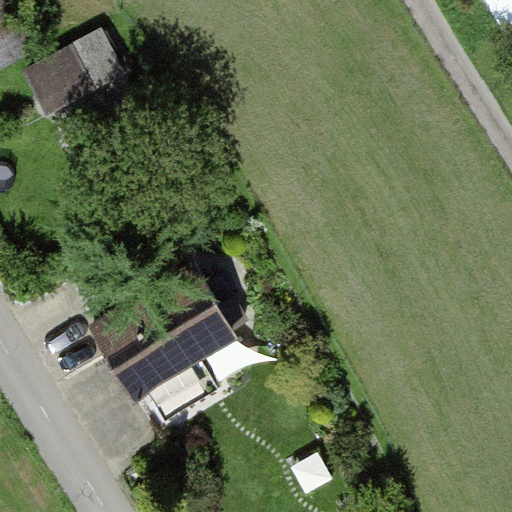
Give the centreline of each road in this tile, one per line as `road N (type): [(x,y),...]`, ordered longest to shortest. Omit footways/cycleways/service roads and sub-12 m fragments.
road 1 (tertiary): [(0,333),(110,511)]
road 2 (track): [(511,141),(424,0)]
